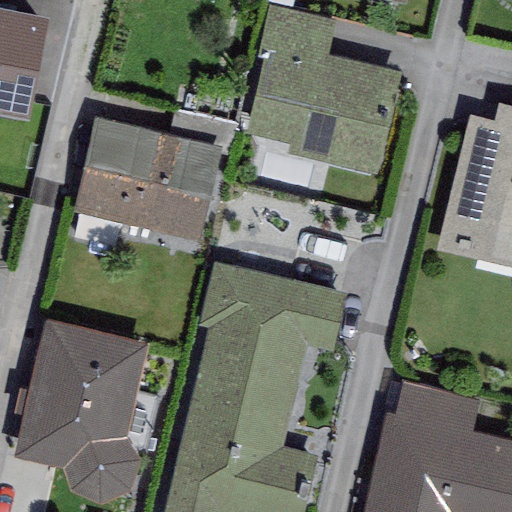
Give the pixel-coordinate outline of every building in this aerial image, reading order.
[(44,0),(0,0),(0,93),(25,98),(44,0)] [(333,13),(275,0),(267,0),(256,47),(262,49),(244,123),(288,134),(285,144),(374,165),(398,63),(325,46),(333,13)] [(511,94),(497,91),(493,109),(469,104),(435,240),(511,259),(511,94)] [(92,108),(70,204),(197,233),(220,137),(92,108)] [(343,283),(211,253),(196,315),(206,317),(161,511),(217,511),(219,507),(239,511),(301,511),(316,448),(280,440),(303,337),(329,343),(343,283)] [(149,330),(44,308),(11,446),(61,454),(68,482),(100,494),(128,478),(139,448),(125,429),(149,330)] [(479,393),(402,374),(394,404),(383,402),(355,511),(511,511),(511,431),(472,422),(479,393)]
